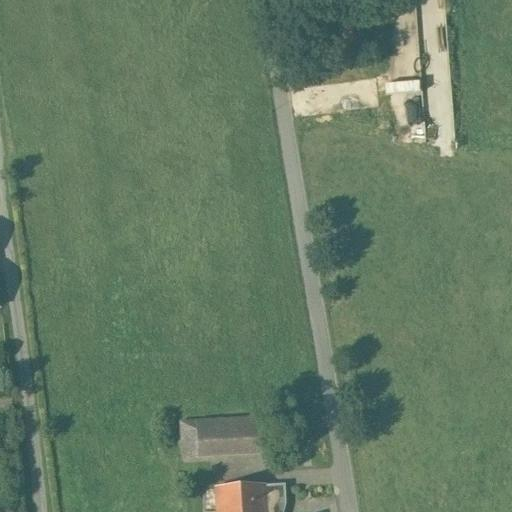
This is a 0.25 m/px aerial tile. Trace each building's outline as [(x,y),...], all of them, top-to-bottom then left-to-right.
[(390,4),(361,6),(363,24),(392,21),(390,4)] [(511,236),(511,214),(501,212),(496,233),(511,236)] [(266,420),(198,423),(200,459),(268,455),(266,420)] [(198,423),(184,424),(185,460),(200,459),(198,423)] [(278,488),(265,489),(265,504),(279,504),(278,488)] [(265,489),(219,491),(220,511),(265,511),(265,504),(265,489)]
